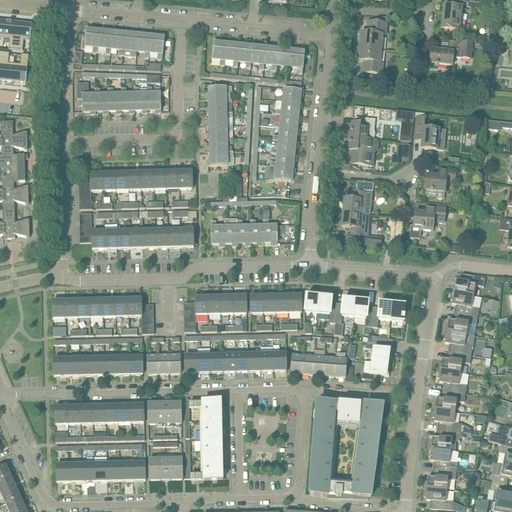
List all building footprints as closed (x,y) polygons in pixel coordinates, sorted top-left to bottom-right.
[(461,9),(457,8),(447,7),(447,14),(443,13),(441,30),(464,32),(465,23),(460,22),(461,9)] [(6,22),(4,40),(10,41),(9,50),(16,51),(17,42),(19,23),(6,22)] [(361,34),(359,49),(381,51),(382,36),(385,36),(387,24),(368,22),(366,34),(361,34)] [(17,42),(16,51),(22,52),(23,42),(30,43),(32,24),(19,23),(17,42)] [(97,49),(99,32),(92,31),(92,28),(86,28),(84,47),(93,48),(92,54),(96,55),(97,49)] [(110,50),(112,33),(105,32),(105,30),(99,29),(99,32),(97,49),(106,50),(106,56),(110,56),(110,50)] [(112,33),(110,50),(119,51),(118,57),(123,57),(123,51),(125,34),(118,34),(118,31),(112,30),(112,33)] [(136,59),(136,53),(138,36),(131,35),(131,32),(125,32),(125,34),(123,51),(132,52),(131,58),(136,59)] [(138,36),(136,53),(145,53),(144,60),(149,60),(149,54),(151,37),(144,36),(144,34),(138,33),(138,36)] [(151,34),(151,37),(149,54),(158,55),(157,61),(162,61),(164,38),(157,38),(157,35),(151,34)] [(496,35),(495,44),(503,44),(504,36),(496,35)] [(224,67),(226,45),(219,44),(220,41),(214,41),(212,60),(221,61),(220,67),(224,67)] [(473,44),(449,42),(441,41),(440,51),(431,50),(430,64),(430,70),(436,71),(439,65),(452,67),(453,58),(471,60),(473,44)] [(237,68),(239,46),(232,45),(233,43),(227,42),(226,45),(224,67),(225,67),(225,62),(234,63),(233,68),(237,68)] [(250,70),(252,47),(245,47),(246,44),(240,43),(239,46),(237,68),(238,69),(238,63),(246,64),(246,69),(250,70)] [(263,71),(265,49),(258,48),(259,45),(253,45),(252,47),(250,70),(251,70),(251,65),(259,65),(259,71),(263,71)] [(495,45),(494,52),(497,53),(504,53),(504,46),(498,46),(495,45)] [(276,73),(278,50),(271,49),(272,47),(266,46),(265,49),(263,71),(264,66),(272,67),(272,72),(276,73)] [(278,50),(276,73),(277,73),(277,67),(285,68),(285,74),(289,74),(291,49),(291,51),(284,50),(284,48),(278,47),(278,50)] [(291,49),(289,74),(290,74),(290,69),(298,70),(298,75),(302,76),(305,53),(297,52),(297,49),(291,49)] [(379,64),(381,51),(359,49),(359,53),(356,53),(355,60),(358,60),(358,62),(364,62),(363,73),(381,75),(383,64),(379,64)] [(2,64),(0,81),(13,83),(15,65),(8,65),(9,54),(3,54),(2,64)] [(15,65),(13,83),(26,84),(29,57),(21,56),(20,66),(15,65)] [(148,68),(148,73),(160,73),(161,65),(148,65),(148,68)] [(147,77),(146,81),(146,84),(160,85),(160,77),(147,77)] [(95,115),(95,96),(88,96),(88,85),(77,85),(77,100),(82,100),(82,113),(90,113),(90,116),(95,115)] [(147,95),(148,112),(155,112),(155,114),(161,114),(160,94),(152,95),(152,88),(148,89),(148,95),(147,95)] [(206,102),(209,102),(230,101),(230,92),(232,92),(232,88),(208,88),(209,96),(206,96),(206,102)] [(116,115),(122,115),(122,112),(121,89),(121,95),(113,96),(112,90),(108,90),(108,96),(108,115),(109,115),(108,113),(116,112),(116,115)] [(125,89),(121,89),(122,112),(129,112),(129,115),(135,115),(135,112),(134,95),(125,95),(125,89)] [(148,112),(147,95),(138,95),(138,89),(134,89),(134,95),(135,112),(142,112),(142,114),(148,114),(148,112)] [(95,96),(95,115),(96,115),(96,113),(103,113),(103,115),(108,115),(108,96),(100,96),(99,90),(95,90),(95,96)] [(283,103),(299,105),(300,98),(303,98),(303,92),(284,90),(283,100),(277,99),(277,102),(283,103)] [(207,115),(209,115),(226,114),(226,106),(232,105),(232,101),(230,101),(209,102),(209,109),(206,109),(207,115)] [(302,105),(299,105),(283,103),(282,112),(276,112),(276,115),(281,116),(298,118),(299,111),(301,111),(302,105)] [(207,128),(209,128),(232,127),(232,118),(232,114),(226,114),(209,115),(209,122),(207,122),(207,128)] [(280,129),(297,131),(298,124),(300,124),(301,118),(298,118),(281,116),(280,125),(275,124),(274,128),(280,129)] [(352,124),(350,138),(373,140),(375,137),(375,133),(374,131),(375,120),(355,118),(354,125),(352,124)] [(415,131),(414,141),(415,141),(415,135),(423,136),(421,149),(436,151),(437,151),(444,151),(445,145),(438,145),(439,131),(424,129),(425,120),(416,119),(415,131)] [(24,156),(14,156),(13,148),(24,151),(27,151),(27,133),(24,133),(13,137),(13,122),(0,123),(1,137),(0,136),(0,148),(1,149),(1,156),(0,156),(0,183),(2,183),(2,191),(0,190),(0,203),(2,203),(3,224),(0,223),(0,236),(3,236),(3,240),(15,240),(15,236),(26,238),(29,238),(29,221),(26,221),(15,224),(15,202),(26,205),(29,205),(28,187),(25,187),(14,191),(14,183),(25,183),(24,156)] [(402,122),(400,142),(412,143),(414,124),(402,122)] [(500,129),(511,130),(511,124),(486,122),(485,131),(500,132),(500,129)] [(232,127),(209,128),(210,135),(207,135),(207,141),(210,141),(227,141),(227,131),(232,131),(232,127)] [(299,131),(297,131),(280,129),(279,138),(273,138),(273,141),(276,142),(278,142),(295,144),(296,137),(299,137),(299,131)] [(378,132),(378,139),(400,140),(400,133),(378,132)] [(376,140),(373,140),(350,138),(349,151),(351,152),(350,164),(351,164),(357,165),(373,167),(374,153),(377,150),(378,144),(376,140)] [(233,141),(227,141),(210,141),(210,148),(207,148),(207,154),(210,154),(227,154),(227,145),(233,144),(233,141)] [(277,155),(294,157),(295,150),(297,150),(298,144),(295,144),(278,142),(277,151),(272,151),(271,154),(277,155)] [(408,161),(410,146),(398,144),(396,157),(398,157),(401,159),(400,166),(408,161)] [(233,154),(227,154),(210,154),(210,161),(208,161),(208,167),(228,166),(227,157),(233,157),(233,154)] [(275,168),(293,170),(293,163),(296,163),(297,157),(294,157),(277,155),(276,164),(270,163),(270,167),(275,168)] [(295,170),(293,170),(275,168),(274,177),(269,176),(268,181),(291,183),(292,175),(295,176),(295,170)] [(455,171),(449,170),(439,169),(439,177),(427,176),(424,198),(428,198),(429,197),(430,198),(431,198),(432,199),(433,199),(434,199),(435,199),(436,198),(437,199),(444,200),(446,182),(454,183),(455,171)] [(179,172),(166,173),(167,191),(180,190),(179,172)] [(192,172),(179,172),(180,190),(192,190),(192,172)] [(141,173),(128,174),(129,192),(142,192),(141,173)] [(142,192),(154,191),(154,173),(141,173),(142,192)] [(154,191),(167,191),(166,173),(154,173),(154,191)] [(91,193),(104,193),(103,174),(90,175),(90,181),(91,187),(91,193)] [(103,174),(104,193),(116,192),(116,174),(103,174)] [(116,192),(129,192),(128,174),(116,174),(116,192)] [(357,191),(372,193),(373,184),(357,182),(357,191)] [(480,183),(479,195),(486,195),(488,184),(486,184),(480,183)] [(342,214),(359,215),(360,208),(368,208),(371,206),(372,194),(356,193),(356,201),(344,199),(342,214)] [(415,213),(413,226),(411,226),(409,239),(420,240),(421,231),(432,232),(433,223),(444,224),(445,209),(426,207),(425,214),(415,213)] [(368,238),(370,216),(359,215),(342,214),(341,228),(353,229),(352,233),(351,232),(350,233),(350,236),(347,235),(347,237),(348,238),(347,242),(346,244),(380,247),(381,239),(368,238)] [(501,220),(500,231),(509,232),(509,239),(508,249),(511,249),(511,221),(501,220)] [(224,228),(225,248),(225,245),(232,245),(232,247),(238,247),(237,221),(237,227),(229,227),(228,221),(224,221),(225,227),(224,228)] [(237,221),(238,247),(238,245),(245,245),(245,247),(251,247),(251,244),(250,221),(250,227),(242,227),(241,221),(237,221)] [(250,221),(251,244),(258,244),(258,247),(264,247),(264,244),(264,221),(263,221),(264,227),(255,227),(254,221),(250,221)] [(268,221),(264,221),(264,244),(271,244),(271,247),(277,246),(277,227),(268,227),(268,221)] [(225,248),(224,228),(215,228),(215,222),(211,222),(211,245),(219,245),(219,248),(225,248)] [(180,230),(168,231),(168,249),(181,248),(180,230)] [(193,230),(180,230),(181,248),(193,248),(193,230)] [(130,231),(117,232),(117,250),(130,250),(130,231)] [(130,250),(143,249),(142,231),(130,231),(130,250)] [(155,231),(142,231),(143,249),(155,249),(155,231)] [(155,249),(168,249),(168,231),(155,231),(155,249)] [(92,232),(92,238),(92,244),(92,251),(105,250),(104,232),(92,232)] [(105,250),(117,250),(117,232),(104,232),(105,250)] [(452,246),(451,254),(459,255),(460,247),(452,246)] [(454,294),(473,298),(475,287),(483,288),(485,280),(462,275),(464,276),(463,284),(456,282),(454,294)] [(305,313),(317,314),(320,291),(311,291),(311,295),(307,295),(305,313)] [(328,293),(320,291),(317,314),(329,315),(328,324),(335,325),(336,310),(330,309),(331,297),(327,297),(328,293)] [(342,317),(354,318),(356,294),(348,295),(347,299),(343,299),(342,310),(336,310),(335,325),(341,325),(342,317)] [(371,329),(373,314),(367,313),(368,301),(364,301),(364,297),(356,294),(354,318),(366,319),(365,328),(371,329)] [(471,308),(473,298),(454,294),(451,305),(458,306),(457,314),(477,318),(479,310),(471,308)] [(263,315),(276,315),(276,296),(263,297),(263,315)] [(276,296),(276,315),(289,314),(288,296),(276,296)] [(301,296),(288,296),(289,314),(301,314),(301,296)] [(221,316),(234,316),(233,297),(221,298),(221,316)] [(246,297),(233,297),(234,316),(246,316),(246,297)] [(250,315),(263,315),(263,297),(250,297),(250,307),(250,315)] [(195,304),(195,310),(195,316),(208,316),(208,298),(195,298),(195,304)] [(208,298),(208,316),(221,316),(221,298),(208,298)] [(378,320),(390,322),(393,298),(384,299),(384,303),(380,302),(379,314),(373,314),(371,329),(377,329),(378,320)] [(401,300),(393,298),(390,322),(406,323),(408,311),(407,311),(404,311),(405,305),(401,304),(401,300)] [(90,301),(91,319),(103,319),(103,300),(90,301)] [(103,300),(103,319),(116,318),(116,300),(103,300)] [(116,318),(129,318),(128,300),(116,300),(116,318)] [(141,318),(141,312),(141,306),(141,300),(128,300),(129,318),(141,318)] [(53,320),(65,320),(65,301),(52,302),(53,320)] [(65,301),(65,320),(78,319),(78,301),(65,301)] [(78,301),(78,319),(91,319),(90,301),(78,301)] [(497,313),(499,303),(487,301),(485,311),(497,313)] [(446,333),(466,336),(468,325),(476,327),(477,318),(457,314),(455,322),(448,321),(446,333)] [(208,325),(209,328),(209,334),(221,333),(221,327),(212,327),(212,325),(208,325)] [(450,353),(471,357),(472,348),(465,347),(466,336),(446,333),(445,344),(452,345),(450,353)] [(377,345),(381,346),(392,347),(393,341),(378,339),(377,345)] [(66,351),(66,346),(66,342),(53,342),(53,352),(66,351)] [(381,346),(377,345),(366,344),(365,350),(374,351),(372,363),(396,366),(395,357),(391,357),(392,353),(380,351),(381,346)] [(483,349),(482,357),(490,358),(492,351),(483,349)] [(440,372),(460,375),(462,364),(470,365),(471,357),(450,353),(449,361),(442,360),(440,372)] [(260,355),(261,373),(274,373),(273,354),(260,355)] [(286,354),(273,354),(274,373),(286,372),(286,354)] [(222,356),(223,374),(236,373),(235,355),(222,356)] [(235,355),(236,373),(248,373),(248,355),(235,355)] [(248,355),(248,373),(261,373),(260,355),(248,355)] [(185,375),(198,374),(197,356),(184,357),(185,375)] [(197,356),(198,374),(210,374),(210,356),(197,356)] [(210,374),(223,374),(222,356),(210,356),(210,374)] [(147,376),(158,375),(158,357),(147,357),(147,376)] [(158,357),(158,375),(169,375),(169,357),(158,357)] [(169,357),(169,375),(181,375),(180,357),(169,357)] [(291,375),(302,376),(303,357),(292,357),(291,375)] [(314,358),(303,357),(302,376),(312,376),(314,358)] [(104,359),(105,377),(117,376),(117,358),(104,359)] [(117,376),(130,376),(130,358),(117,358),(117,376)] [(142,358),(130,358),(130,376),(143,376),(143,369),(142,358)] [(312,376),(323,377),(325,359),(314,358),(312,376)] [(54,378),(67,377),(66,359),(53,360),(54,378)] [(67,377),(79,377),(79,359),(66,359),(67,377)] [(79,359),(79,377),(92,377),(92,359),(79,359)] [(92,359),(92,377),(105,377),(104,359),(92,359)] [(323,377),(334,378),(336,360),(325,359),(323,377)] [(336,360),(334,378),(345,379),(346,369),(346,367),(347,361),(336,360)] [(396,366),(372,363),(372,364),(365,363),(364,374),(362,374),(361,380),(376,382),(377,376),(388,378),(389,374),(393,374),(396,366)] [(345,379),(345,382),(352,383),(353,368),(346,367),(346,369),(345,379)] [(445,392),(465,395),(466,387),(459,385),(460,375),(440,372),(439,383),(446,384),(445,392)] [(435,411),(455,413),(456,403),(464,404),(465,395),(445,392),(444,400),(436,400),(435,411)] [(185,425),(189,424),(189,409),(199,409),(199,403),(189,403),(189,404),(184,404),(185,425)] [(202,403),(204,475),(204,481),(223,480),(222,403),(202,403)] [(328,496),(336,496),(336,498),(341,498),(341,495),(371,498),(383,407),(364,405),(364,407),(317,403),(309,495),(328,496)] [(181,404),(148,405),(148,425),(156,425),(156,428),(173,427),(173,425),(181,425),(181,404)] [(106,425),(119,424),(118,406),(105,407),(106,425)] [(119,424),(131,424),(131,406),(118,406),(119,424)] [(143,406),(131,406),(131,424),(144,424),(143,406)] [(55,426),(68,426),(67,407),(55,408),(55,426)] [(80,407),(67,407),(68,426),(80,425),(80,407)] [(80,407),(80,425),(93,425),(93,407),(80,407)] [(93,407),(93,425),(106,425),(105,407),(93,407)] [(435,411),(434,422),(438,423),(441,423),(440,431),(461,434),(465,434),(471,435),(471,430),(462,425),(454,424),(455,413),(435,411)] [(500,446),(511,448),(511,429),(509,440),(502,438),(500,446)] [(430,450),(450,452),(452,442),(460,442),(460,439),(461,434),(440,431),(439,440),(432,439),(430,450)] [(505,455),(503,466),(511,467),(511,455),(511,456),(511,452),(511,448),(500,446),(498,453),(505,455)] [(435,471),(456,473),(457,464),(449,463),(450,452),(430,450),(429,462),(436,462),(435,471)] [(182,460),(175,460),(175,457),(157,457),(157,460),(149,460),(149,481),(182,480),(182,460)] [(190,475),(190,460),(185,460),(186,480),(190,480),(190,481),(201,481),(201,475),(190,475)] [(132,464),(133,482),(145,482),(145,463),(132,464)] [(94,465),(95,483),(107,482),(107,464),(94,465)] [(107,464),(107,482),(120,482),(119,464),(107,464)] [(119,464),(120,482),(133,482),(132,464),(119,464)] [(56,484),(69,483),(69,465),(56,465),(56,484)] [(69,465),(69,483),(82,483),(81,465),(69,465)] [(81,465),(82,483),(95,483),(94,465),(81,465)] [(493,475),(492,483),(505,485),(506,478),(511,479),(511,467),(503,466),(500,465),(497,476),(493,475)] [(0,481),(10,477),(5,466),(0,468),(0,481)] [(427,490),(447,491),(448,480),(456,481),(456,477),(456,474),(456,473),(435,471),(435,479),(428,478),(427,490)] [(10,477),(0,481),(0,493),(0,494),(15,487),(10,477)] [(505,485),(492,483),(490,490),(495,491),(493,502),(511,505),(511,493),(503,492),(505,485)] [(5,505),(20,498),(15,487),(0,494),(0,501),(3,500),(5,505)] [(446,502),(447,491),(427,490),(426,501),(433,502),(432,510),(430,509),(429,510),(453,511),(454,503),(446,502)] [(19,511),(25,509),(20,498),(5,505),(8,511),(6,511),(19,511)] [(511,511),(511,505),(493,502),(489,501),(487,511),(486,511),(511,511)]
